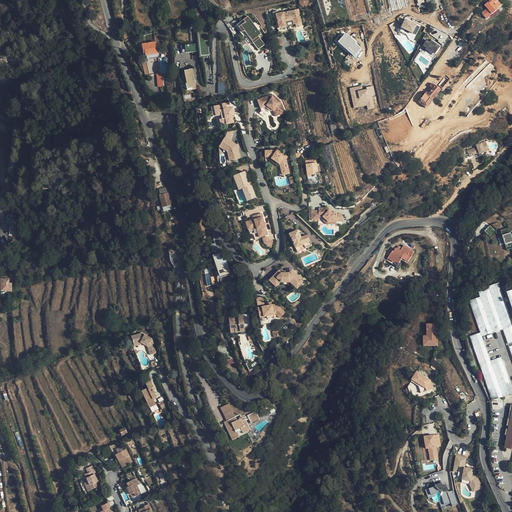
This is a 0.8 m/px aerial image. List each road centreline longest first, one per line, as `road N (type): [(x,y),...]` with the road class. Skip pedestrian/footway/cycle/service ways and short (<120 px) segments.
road 1 (secondary): [(103,0),(176,208),(196,317),(219,373),(244,397),(260,395),(387,229),(443,223),(454,239),(457,345),(484,403),(484,461),(506,511)]
road 2 (unknown): [(143,118),(165,121),(207,219),(252,268),(271,261),(280,241),(247,136)]
